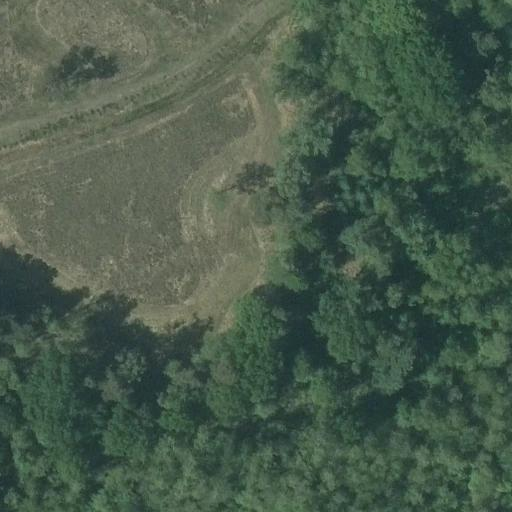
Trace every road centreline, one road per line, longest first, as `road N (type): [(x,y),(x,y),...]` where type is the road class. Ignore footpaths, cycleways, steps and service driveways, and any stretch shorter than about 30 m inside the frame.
road 1 (track): [(302,0),(224,62),(146,101),(0,150)]
road 2 (track): [(363,0),(439,105),(511,141)]
